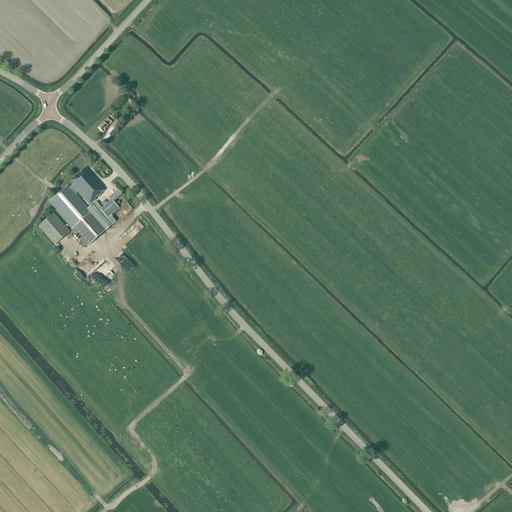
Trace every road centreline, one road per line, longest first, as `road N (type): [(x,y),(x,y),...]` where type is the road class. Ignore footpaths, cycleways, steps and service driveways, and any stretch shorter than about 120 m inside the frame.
road 1 (unclassified): [(425,511),(245,326),(130,183),(48,105)]
road 2 (track): [(150,209),(202,173),(280,88)]
road 3 (tertiary): [(48,105),(147,0)]
